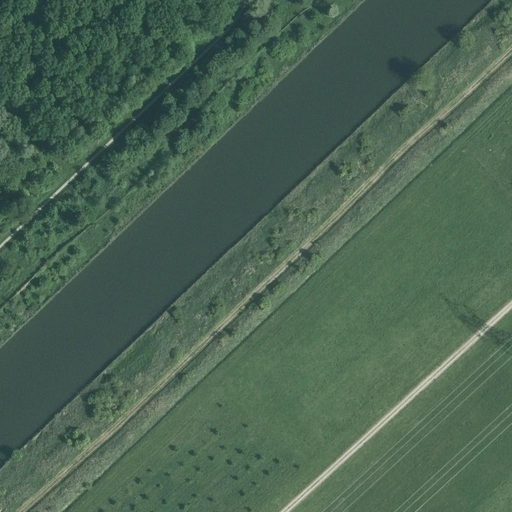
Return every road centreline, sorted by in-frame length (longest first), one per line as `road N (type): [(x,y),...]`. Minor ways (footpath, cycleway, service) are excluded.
road 1 (track): [(22,511),(511,49)]
road 2 (track): [(511,302),(283,511)]
